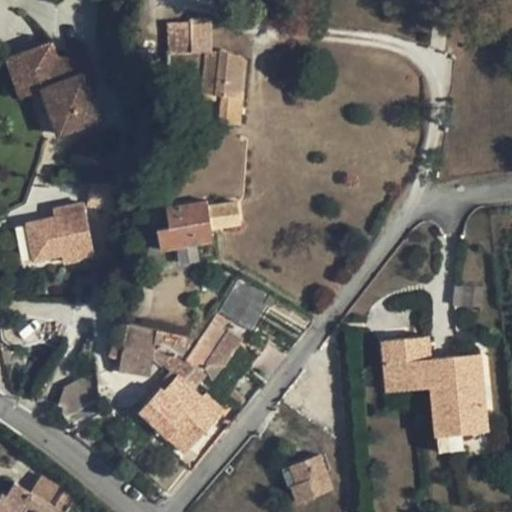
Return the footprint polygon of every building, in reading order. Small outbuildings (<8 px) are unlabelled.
[(210,18),(190,20),(190,22),(192,51),(202,50),(212,50),(210,18)] [(192,51),(190,22),(168,22),(169,51),(192,51)] [(30,70),(56,60),(49,45),(8,60),(22,98),(38,91),(30,70)] [(222,95),(242,97),(246,59),(221,50),(212,51),(205,53),(201,92),(216,94),(222,95)] [(102,119),(91,88),(86,74),(91,72),(83,51),(30,70),(38,91),(43,90),(59,135),(102,119)] [(96,86),(91,72),(86,74),(91,88),(96,86)] [(240,124),(242,97),(222,95),(219,122),(240,124)] [(191,124),(187,124),(183,125),(180,127),(178,131),(177,134),(178,138),(180,142),(183,144),(187,145),(191,145),(195,143),(197,140),(199,137),(199,133),(198,129),(195,126),(191,124)] [(29,218),(29,221),(38,257),(64,251),(66,259),(98,252),(86,198),(54,205),(55,213),(29,218)] [(195,242),(213,239),(211,226),(208,206),(207,199),(167,206),(170,225),(158,227),(161,248),(178,245),(195,242)] [(158,227),(170,225),(167,206),(166,200),(151,203),(155,228),(158,227)] [(208,206),(211,226),(240,221),(237,201),(208,206)] [(37,255),(29,221),(17,224),(25,258),(37,255)] [(198,258),(195,242),(178,245),(181,261),(198,258)] [(262,302),(266,294),(239,278),(218,311),(251,330),(266,305),(262,302)] [(457,286),(455,304),(481,307),(483,289),(457,286)] [(227,319),(217,312),(211,321),(221,327),(227,319)] [(201,397),(192,388),(206,373),(208,365),(219,372),(225,365),(242,338),(229,330),(228,332),(221,327),(211,321),(200,338),(196,337),(165,330),(162,345),(161,345),(173,353),(165,362),(173,372),(177,376),(164,390),(161,387),(145,404),(162,420),(182,438),(190,447),(222,416),(219,413),(201,397)] [(154,343),(157,328),(127,322),(124,345),(122,357),(119,371),(150,377),(154,359),(155,351),(156,343),(154,343)] [(161,345),(162,345),(165,330),(157,328),(154,343),(156,343),(160,344),(161,345)] [(431,360),(428,337),(384,342),(389,392),(434,387),(431,360)] [(124,345),(112,342),(109,355),(122,357),(124,345)] [(165,362),(173,353),(161,345),(160,344),(155,351),(154,359),(162,366),(165,362)] [(38,347),(27,347),(27,357),(38,359),(38,347)] [(434,387),(439,437),(489,431),(480,354),(431,360),(434,387)] [(173,372),(159,386),(161,387),(164,390),(177,376),(173,372)] [(244,398),(234,389),(228,395),(237,404),(244,398)] [(222,409),(205,393),(201,397),(219,413),(222,409)] [(182,438),(162,420),(158,425),(177,443),(182,438)] [(332,489),(319,454),(290,465),(297,483),(292,485),(298,502),(332,489)] [(292,485),(297,483),(290,465),(282,468),(288,486),(292,484),(292,485)] [(58,486),(43,476),(33,493),(48,503),(58,486)] [(33,493),(15,482),(7,495),(2,493),(0,496),(0,511),(54,511),(30,497),(33,493)] [(63,511),(48,503),(33,493),(30,497),(54,511),(63,511)]
